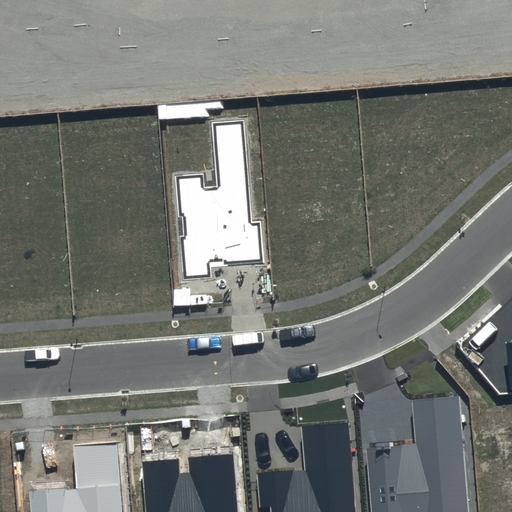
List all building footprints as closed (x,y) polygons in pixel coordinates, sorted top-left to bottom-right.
[(107,0),(110,40),(360,21),(358,0),(107,0)] [(354,24),(358,47),(414,36),(410,14),(354,24)] [(251,223),(242,120),(212,123),(217,186),(205,187),(204,173),(174,175),(183,280),(211,278),(210,268),(264,264),(261,223),(251,223)] [(141,219),(136,122),(101,124),(103,162),(88,163),(90,209),(68,211),(72,278),(106,276),(106,268),(151,266),(148,219),(141,219)] [(470,511),(461,396),(411,400),(415,443),(366,447),(371,511),(470,511)] [(354,511),(348,421),(299,424),(302,467),(255,470),(258,508),(271,507),(271,511),(354,511)] [(125,511),(121,437),(69,440),(72,486),(28,489),(29,511),(125,511)] [(237,511),(232,453),(188,457),(189,472),(179,473),(178,459),(143,462),(146,511),(237,511)]
